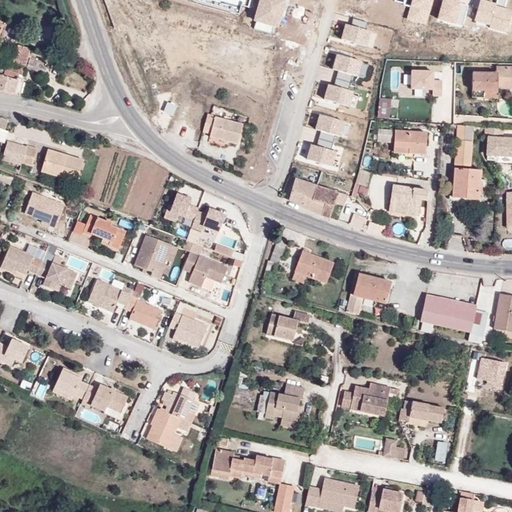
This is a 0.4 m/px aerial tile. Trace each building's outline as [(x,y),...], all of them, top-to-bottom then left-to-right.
[(188,0),(240,14),(242,5),(249,7),(250,0),(188,0)] [(258,0),(253,20),(256,21),(254,29),(270,34),(273,26),(277,27),(285,0),(258,0)] [(393,0),(394,1),(403,4),(403,6),(410,7),(406,20),(426,26),(433,0),(393,0)] [(468,5),(449,0),(441,0),(436,19),(461,26),(468,5)] [(496,0),(495,4),(480,0),(479,0),(473,24),(505,33),(511,10),(504,7),(506,0),(496,0)] [(366,23),(353,19),(351,26),(364,30),(366,23)] [(371,31),(345,24),(340,39),(366,47),(371,31)] [(26,65),(29,52),(30,49),(18,45),(13,63),(19,64),(26,65)] [(363,62),(336,54),(332,69),(359,76),(362,64),(363,62)] [(381,90),(394,91),(401,91),(402,63),(385,61),(381,90)] [(5,69),(19,74),(23,75),(26,65),(19,64),(17,70),(7,66),(5,69)] [(367,66),(362,64),(359,76),(364,77),(367,66)] [(0,90),(20,96),(23,82),(17,80),(19,74),(5,69),(0,67),(0,90)] [(511,88),(511,68),(495,68),(496,72),(472,72),(472,98),(497,98),(497,88),(511,88)] [(434,97),(444,97),(443,79),(435,79),(435,70),(412,71),(412,89),(434,89),(434,97)] [(338,71),(336,78),(350,82),(352,75),(338,71)] [(350,82),(336,78),(334,86),(348,90),(350,82)] [(327,84),(323,99),(350,107),(354,92),(327,84)] [(381,90),(379,97),(393,98),(394,91),(381,90)] [(377,117),(391,119),(398,119),(400,99),(393,98),(379,97),(377,117)] [(400,99),(398,119),(432,123),(432,116),(410,115),(410,100),(400,99)] [(337,149),(344,121),(320,114),(316,129),(321,131),(318,144),(337,149)] [(238,145),(243,124),(207,115),(203,131),(211,133),(210,137),(238,145)] [(0,128),(5,130),(9,121),(1,118),(0,119),(0,128)] [(472,142),(473,126),(458,125),(456,141),(472,142)] [(392,131),(379,130),(379,141),(391,142),(392,131)] [(427,133),(395,131),(393,152),(426,154),(427,133)] [(511,137),(488,137),(487,156),(511,156),(511,137)] [(21,163),(27,147),(8,141),(2,161),(22,167),(23,164),(21,163)] [(470,166),(472,142),(456,141),(455,165),(470,166)] [(33,167),(38,149),(27,146),(27,147),(21,163),(23,164),(33,167)] [(309,161),(334,166),(337,150),(311,146),(309,161)] [(77,182),(83,161),(48,150),(42,171),(77,182)] [(465,195),(465,198),(479,199),(481,171),(455,168),(453,194),(465,195)] [(371,173),(359,169),(355,183),(367,187),(371,173)] [(0,180),(10,185),(13,178),(0,171),(0,180)] [(295,180),(289,200),(320,214),(325,203),(312,198),(316,187),(295,180)] [(410,212),(419,213),(421,199),(426,200),(428,191),(392,185),(388,211),(397,213),(398,204),(411,206),(410,212)] [(347,195),(338,192),(338,194),(316,187),(312,198),(325,203),(320,214),(329,218),(334,202),(343,205),(347,195)] [(65,205),(33,193),(25,214),(42,220),(41,223),(57,228),(65,205)] [(191,199),(177,194),(170,211),(167,210),(164,217),(175,222),(178,215),(194,221),(197,211),(198,208),(189,205),(191,199)] [(419,216),(419,213),(410,212),(411,206),(398,204),(397,213),(419,216)] [(191,227),(201,231),(203,226),(219,232),(225,215),(209,208),(206,215),(197,211),(194,221),(191,227)] [(487,220),(488,209),(478,209),(478,220),(487,220)] [(110,241),(121,246),(126,232),(111,226),(112,223),(107,220),(106,222),(90,215),(83,233),(91,236),(91,234),(103,238),(102,242),(109,245),(110,241)] [(362,228),(365,220),(353,216),(351,224),(362,228)] [(366,229),(385,235),(387,226),(382,225),(369,222),(366,229)] [(164,267),(172,245),(146,235),(134,265),(152,272),(151,276),(160,280),(165,268),(164,267)] [(279,262),(287,242),(278,238),(270,259),(279,262)] [(119,249),(121,246),(110,241),(109,245),(119,249)] [(194,242),(190,252),(200,256),(205,246),(194,242)] [(215,249),(224,253),(226,247),(217,243),(215,249)] [(28,271),(37,275),(42,261),(33,258),(34,256),(10,246),(1,268),(16,274),(17,272),(26,275),(28,271)] [(226,247),(224,253),(232,256),(234,250),(226,247)] [(304,248),(295,272),(306,276),(325,283),(333,263),(309,254),(310,250),(304,248)] [(228,268),(190,252),(183,270),(192,274),(188,282),(202,288),(206,277),(222,283),(228,268)] [(42,261),(37,275),(45,279),(43,285),(59,292),(62,285),(71,289),(78,274),(52,263),(51,265),(42,261)] [(306,276),(295,272),(292,280),(304,284),(306,276)] [(385,303),(390,282),(359,274),(354,295),(351,295),(346,312),(358,315),(363,298),(385,303)] [(127,306),(131,295),(122,291),(97,279),(87,301),(113,313),(118,302),(127,306)] [(122,291),(131,295),(133,291),(124,286),(122,291)] [(511,332),(511,295),(500,294),(494,329),(511,332)] [(127,306),(125,309),(132,312),(130,319),(154,329),(162,310),(138,301),(139,299),(131,295),(127,306)] [(475,313),(425,301),(420,321),(422,322),(421,330),(431,333),(433,325),(470,333),(475,313)] [(175,313),(169,327),(176,330),(173,338),(199,348),(208,326),(175,313)] [(486,315),(475,313),(470,333),(468,340),(480,343),(486,315)] [(271,316),(267,335),(293,342),(296,328),(297,324),(308,326),(311,318),(295,314),(293,322),(271,316)] [(293,342),(267,335),(266,338),(295,345),(296,343),(301,344),(303,335),(300,334),(301,329),(296,328),(293,342)] [(8,347),(0,343),(0,361),(12,367),(15,360),(22,363),(30,347),(12,339),(8,347)] [(500,384),(504,362),(489,359),(485,380),(500,384)] [(83,400),(90,385),(80,381),(82,376),(63,368),(54,388),(74,396),(83,400)] [(275,417),(281,418),(298,421),(300,413),(297,412),(300,398),(302,398),(305,388),(286,384),(284,394),(270,392),(265,418),(274,420),(275,417)] [(83,400),(81,404),(90,408),(91,406),(105,412),(107,407),(121,413),(128,398),(100,385),(98,389),(90,385),(83,400)] [(384,416),(389,393),(390,387),(376,385),(375,390),(355,386),(353,393),(345,392),(342,406),(350,408),(350,409),(384,416)] [(74,396),(54,388),(53,392),(72,401),(74,396)] [(164,412),(184,420),(196,393),(184,388),(181,395),(174,392),(173,395),(165,392),(162,400),(168,403),(164,412)] [(441,423),(444,409),(406,401),(404,410),(401,409),(399,421),(408,422),(408,425),(425,428),(426,420),(441,423)] [(184,430),(188,422),(184,420),(164,412),(158,409),(151,425),(153,426),(147,439),(167,448),(177,427),(184,430)] [(298,421),(281,418),(280,425),(296,428),(298,421)] [(397,439),(385,437),(383,450),(379,449),(378,455),(394,458),(396,445),(397,439)] [(446,462),(448,442),(439,441),(437,461),(446,462)] [(406,447),(396,445),(394,458),(404,459),(406,447)] [(230,473),(229,477),(241,479),(242,475),(268,480),(268,481),(280,484),(285,461),(273,458),(273,459),(256,456),(255,461),(244,458),(243,461),(234,459),(234,453),(215,449),(211,470),(230,473)] [(229,479),(229,477),(230,473),(211,470),(210,475),(229,479)] [(309,486),(305,505),(336,511),(342,511),(343,507),(354,509),(359,486),(324,478),(322,489),(309,486)] [(274,511),(288,511),(294,486),(280,484),(274,511)] [(371,494),(368,511),(367,511),(377,511),(378,508),(395,511),(399,511),(403,494),(383,490),(382,496),(371,494)] [(416,500),(427,504),(430,494),(420,490),(416,500)] [(478,511),(477,511),(478,501),(460,498),(457,511),(447,511),(444,511),(443,511),(478,511)]
